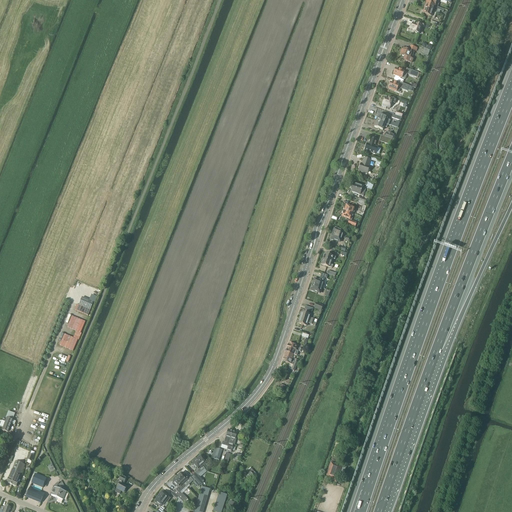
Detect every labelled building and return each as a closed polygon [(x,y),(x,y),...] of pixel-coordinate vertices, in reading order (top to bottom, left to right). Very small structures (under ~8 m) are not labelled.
[(424,9),(434,13),(436,13),(437,10),(443,12),(444,10),(437,8),(436,7),(426,4),(424,9)] [(434,13),(424,9),(422,14),(433,18),(434,15),(434,13)] [(410,30),(413,31),(413,32),(419,34),(422,27),(424,28),(425,25),(419,22),(418,25),(415,24),(415,25),(412,24),(410,30)] [(400,55),(405,57),(403,61),(412,64),(413,60),(412,59),(414,52),(416,52),(417,49),(410,46),(409,50),(406,49),(406,50),(403,49),(402,51),(400,55)] [(393,75),(402,79),(405,80),(407,73),(404,72),(404,73),(395,69),(393,75)] [(419,73),(410,70),(408,75),(417,78),(419,73)] [(388,88),(397,92),(398,88),(408,92),(410,89),(408,89),(408,86),(401,83),(400,86),(390,83),(389,85),(389,86),(388,87),(388,88)] [(385,98),(384,101),(383,101),(382,103),(383,104),(382,106),(390,109),(393,101),(395,102),(396,100),(389,97),(388,99),(385,98)] [(376,121),(385,125),(385,124),(386,125),(387,122),(386,122),(387,118),(378,115),(376,121)] [(374,127),(383,131),(385,125),(376,121),(374,127)] [(381,136),(379,142),(389,145),(391,140),(381,136)] [(364,152),(368,153),(369,152),(375,155),(378,148),(375,147),(377,141),(371,138),(369,143),(370,143),(369,145),(367,144),(364,151),(365,151),(364,152)] [(362,165),(361,164),(358,171),(367,174),(370,167),(368,167),(370,161),(364,158),(362,165)] [(368,182),(365,188),(371,191),(374,184),(368,182)] [(354,184),(351,193),(360,196),(363,197),(366,189),(354,184)] [(358,201),(357,204),(359,204),(364,206),(367,200),(359,197),(358,201)] [(355,209),(346,205),(344,211),(352,214),(353,214),(354,214),(354,212),(353,212),(355,209)] [(352,214),(344,211),(342,217),(350,220),(351,217),(352,217),(353,215),(352,215),(352,214)] [(335,229),(334,229),(332,234),(342,238),(344,232),(339,230),(339,229),(335,228),(335,229)] [(330,240),(341,243),(342,238),(332,234),(330,240)] [(324,255),(323,256),(322,259),(332,263),(333,260),(335,260),(336,257),(325,254),(324,256),(324,255)] [(321,263),(322,263),(321,265),(332,269),(333,266),(331,266),(332,263),(322,259),(321,263)] [(319,281),(314,279),(312,285),(322,288),(324,282),(323,282),(325,278),(326,279),(327,276),(321,274),(319,281)] [(310,291),(320,294),(322,288),(312,285),(310,291)] [(79,306),(90,310),(94,302),(82,297),(79,306)] [(323,306),(316,303),(314,309),(321,311),(323,306)] [(311,315),(302,312),(300,318),(316,323),(317,320),(311,319),(310,318),(311,315)] [(316,323),(300,318),(298,324),(307,327),(308,323),(310,324),(315,326),(316,323)] [(284,357),(294,361),(294,362),(298,363),(298,361),(294,359),(295,356),(293,355),(285,353),(284,357)] [(289,367),(288,369),(294,371),(298,363),(294,362),(294,361),(284,357),(283,362),(290,364),(289,366),(289,367)] [(7,418),(7,419),(2,431),(8,433),(15,414),(8,411),(6,418),(7,418)] [(225,443),(222,442),(222,445),(227,447),(229,441),(229,442),(232,431),(228,430),(225,440),(226,440),(225,443)] [(227,447),(228,447),(227,452),(231,453),(234,445),(235,440),(235,439),(235,440),(237,433),(232,431),(229,442),(229,441),(227,447)] [(203,459),(201,456),(197,460),(203,467),(206,465),(206,466),(208,464),(204,459),(203,459)] [(198,471),(195,473),(197,475),(204,469),(203,467),(197,460),(192,464),(195,466),(194,466),(198,471)] [(25,465),(16,461),(7,483),(12,485),(15,478),(13,477),(14,475),(16,475),(16,474),(17,474),(17,475),(20,477),(25,465)] [(342,466),(330,462),(325,479),(336,483),(342,466)] [(256,474),(250,468),(248,470),(250,472),(247,475),(245,473),(242,475),(244,477),(245,477),(249,481),(256,474)] [(195,473),(192,475),(201,486),(202,487),(204,481),(198,475),(198,476),(197,475),(195,473)] [(13,477),(15,478),(12,485),(16,487),(18,482),(20,477),(17,475),(17,474),(16,474),(16,475),(14,475),(13,477)] [(46,479),(35,474),(31,484),(42,488),(46,479)] [(181,474),(177,477),(184,485),(184,484),(186,487),(193,481),(190,477),(187,479),(184,476),(183,476),(181,474)] [(193,481),(193,482),(198,488),(201,486),(192,475),(190,477),(193,481)] [(126,479),(122,476),(119,481),(118,480),(116,484),(119,486),(117,489),(115,493),(119,495),(121,492),(124,493),(125,493),(126,491),(126,490),(127,488),(123,485),(126,479)] [(178,497),(185,504),(189,501),(187,500),(187,499),(181,493),(186,487),(184,484),(184,485),(177,477),(173,481),(175,484),(178,488),(176,490),(175,490),(173,492),(178,497)] [(203,511),(210,489),(202,487),(194,511),(203,511)] [(44,494),(29,488),(26,498),(40,504),(44,494)] [(51,496),(58,499),(57,502),(61,504),(66,493),(54,488),(51,496)] [(221,511),(227,495),(219,492),(213,511),(221,511)] [(165,495),(162,493),(159,497),(166,503),(168,500),(169,501),(171,499),(165,494),(165,495)] [(163,508),(165,506),(166,507),(168,504),(166,503),(159,497),(155,502),(158,503),(157,504),(161,507),(157,511),(162,511),(163,511),(165,509),(163,508)] [(192,511),(193,511),(187,506),(184,503),(178,498),(174,511),(173,511),(192,511)]
